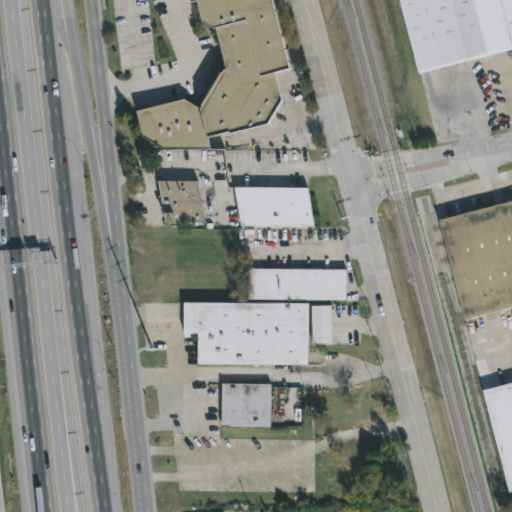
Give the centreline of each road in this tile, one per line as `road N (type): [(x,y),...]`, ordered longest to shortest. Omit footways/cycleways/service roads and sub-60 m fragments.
road 1 (tertiary): [(306,0),(433,511)]
road 2 (motorway): [(99,511),(39,0)]
road 3 (secondary): [(147,511),(89,0)]
road 4 (motorway): [(11,0),(61,452)]
road 5 (motorway): [(0,101),(45,511)]
road 6 (motorway): [(117,239),(63,0)]
road 7 (residential): [(352,184),(511,143)]
